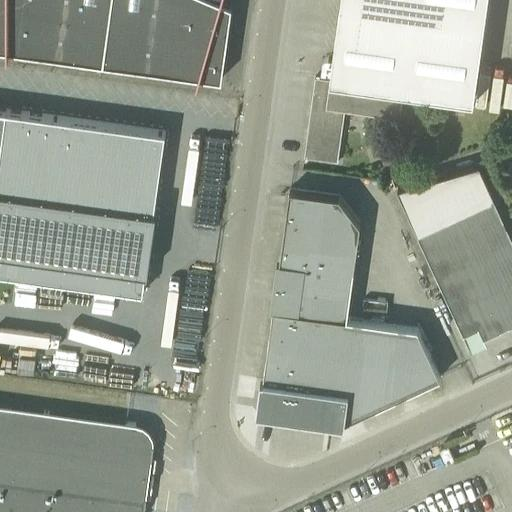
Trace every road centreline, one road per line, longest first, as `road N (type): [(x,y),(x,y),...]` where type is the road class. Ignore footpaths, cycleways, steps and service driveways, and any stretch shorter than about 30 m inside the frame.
road 1 (unclassified): [(242,505),(215,432),(272,0)]
road 2 (unclassified): [(242,505),(511,385)]
road 3 (unknown): [(0,339),(98,340),(150,330),(167,312),(180,251)]
road 4 (unknown): [(190,120),(0,88)]
road 5 (unknown): [(180,251),(190,120)]
